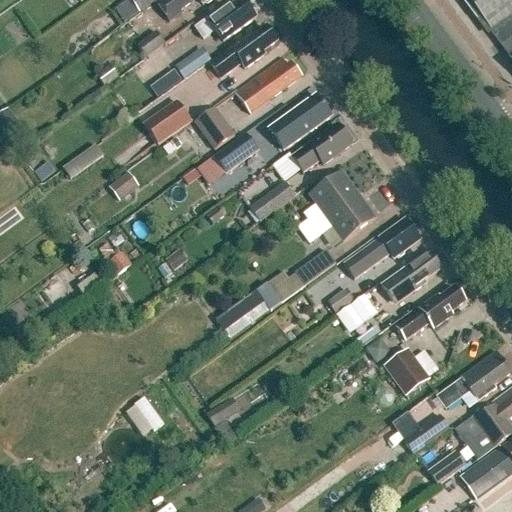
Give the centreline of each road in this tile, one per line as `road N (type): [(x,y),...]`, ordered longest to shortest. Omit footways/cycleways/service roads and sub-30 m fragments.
road 1 (unclassified): [(511,325),(272,0)]
road 2 (secondary): [(504,129),(406,0)]
